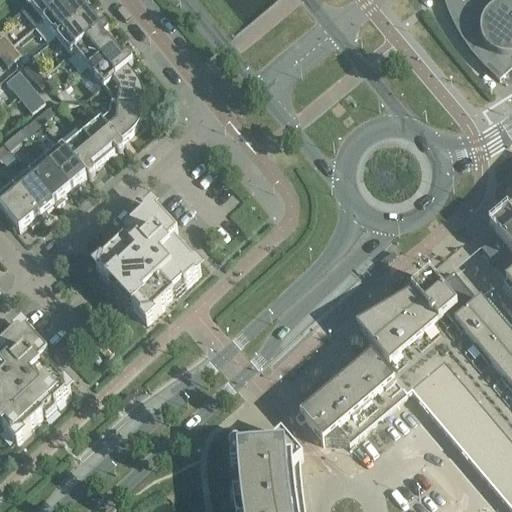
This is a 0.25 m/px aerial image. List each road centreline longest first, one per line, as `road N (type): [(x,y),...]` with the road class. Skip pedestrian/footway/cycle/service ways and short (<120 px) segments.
road 1 (secondary): [(353,206),(333,255),(60,511)]
road 2 (secondary): [(101,511),(248,375),(286,322),(389,226)]
road 3 (residential): [(33,283),(221,113),(127,0)]
road 4 (residential): [(469,511),(470,502),(426,450),(411,449),(366,484)]
road 5 (secondary): [(408,127),(330,27)]
road 6 (secondary): [(256,89),(320,165),(343,180)]
